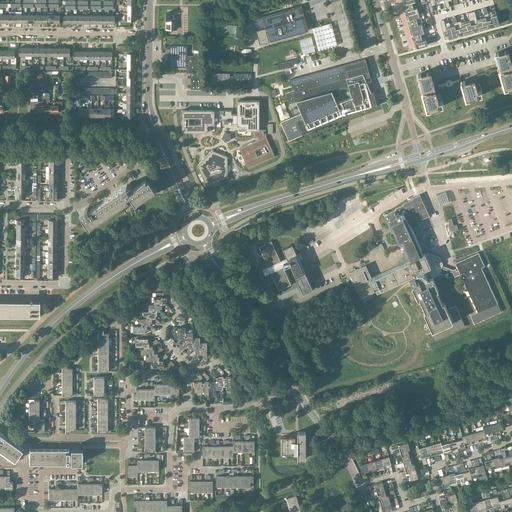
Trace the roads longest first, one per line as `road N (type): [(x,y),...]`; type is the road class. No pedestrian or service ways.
road 1 (residential): [(312,416),(375,389),(432,381),(441,358),(497,341),(511,326)]
road 2 (secondary): [(155,251),(61,315),(2,386)]
road 3 (residential): [(148,34),(0,32)]
road 4 (unclassified): [(296,386),(279,327),(219,269)]
road 5 (residential): [(0,283),(65,284),(66,205)]
road 6 (secondary): [(239,213),(362,174)]
road 7 (residential): [(128,437),(56,436),(48,386)]
